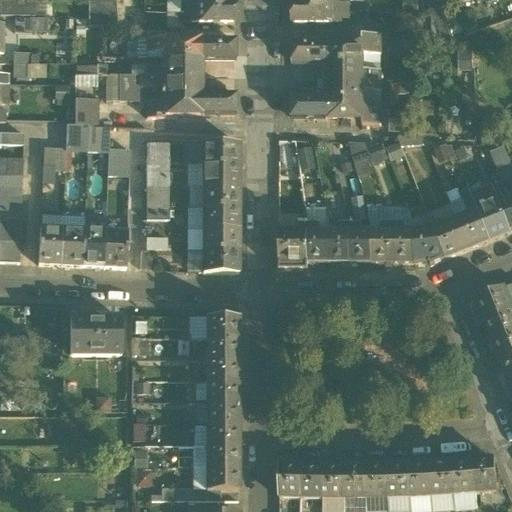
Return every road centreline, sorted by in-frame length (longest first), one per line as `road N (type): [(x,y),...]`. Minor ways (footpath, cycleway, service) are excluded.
road 1 (residential): [(261,291),(261,0)]
road 2 (residential): [(0,287),(261,291)]
road 3 (residential): [(262,446),(504,438)]
road 4 (residential): [(261,291),(443,287)]
road 5 (residential): [(504,438),(443,287)]
road 6 (residential): [(262,446),(261,291)]
